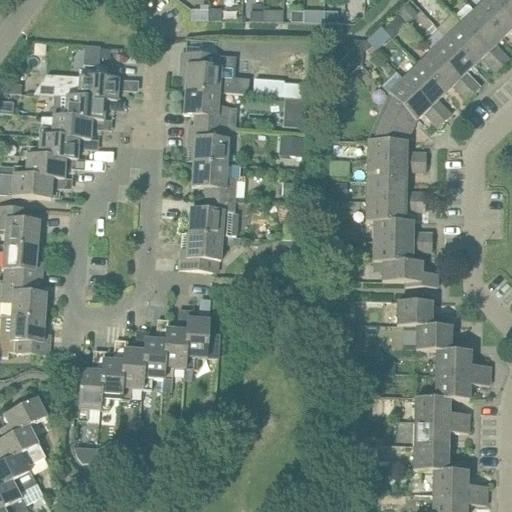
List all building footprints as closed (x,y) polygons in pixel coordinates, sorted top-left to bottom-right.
[(511,34),(511,21),(491,0),(487,0),(475,12),(502,40),(510,33),(511,34)] [(511,0),(491,0),(511,21),(511,0)] [(191,7),(191,20),(208,22),(208,3),(199,2),(199,7),(191,7)] [(398,15),(398,16),(407,25),(418,16),(408,5),(398,15)] [(262,12),(262,24),(283,24),(283,12),(262,12)] [(495,47),(502,40),(475,12),(461,26),(502,68),(509,62),(495,47)] [(261,24),(261,13),(249,13),(249,23),(261,24)] [(303,24),(303,13),(290,13),(289,24),(303,24)] [(303,24),(303,25),(323,25),(323,24),(324,13),(303,13),(303,24)] [(336,14),(324,13),(323,24),(336,24),(336,14)] [(398,16),(382,31),(389,38),(391,40),(407,25),(398,16)] [(502,68),(461,26),(446,39),(474,68),(481,60),(495,75),(502,68)] [(379,28),(374,33),(384,42),(385,42),(389,38),(382,31),(379,28)] [(466,75),(474,68),(446,39),(432,53),(473,96),(480,89),(466,75)] [(362,66),(363,42),(337,40),(362,66)] [(466,102),(473,96),(432,53),(418,67),(445,95),(452,88),(466,102)] [(187,68),(185,92),(219,94),(247,96),(249,81),(233,80),(235,59),(218,58),(181,55),(180,67),(187,68)] [(360,66),(348,55),(338,65),(350,76),(360,66)] [(46,77),(33,96),(54,98),(116,103),(116,102),(111,102),(112,92),(117,92),(118,82),(106,81),(106,68),(83,67),(82,79),(46,77)] [(445,95),(418,67),(403,81),(444,123),(451,117),(437,103),(445,95)] [(253,97),(306,101),(307,87),(284,85),(284,83),(254,81),(253,97)] [(444,123),(403,81),(389,95),(416,123),(423,116),(437,130),(444,123)] [(5,85),(0,91),(0,94),(21,96),(21,86),(5,85)] [(218,109),(219,94),(185,92),(183,117),(201,118),(200,128),(189,127),(189,128),(234,131),(236,110),(218,109)] [(367,143),(406,144),(404,143),(413,122),(415,123),(416,123),(389,95),(388,95),(390,97),(369,143),(367,143)] [(116,103),(54,98),(53,110),(53,119),(103,122),(98,121),(99,111),(104,112),(105,102),(116,103)] [(0,102),(0,115),(12,116),(13,104),(0,102)] [(39,138),(90,142),(90,141),(85,141),(86,131),(91,131),(91,122),(103,123),(103,122),(53,119),(52,130),(40,129),(39,138)] [(193,164),(240,168),(240,167),(227,166),(228,142),(225,142),(226,131),(234,132),(234,131),(189,128),(188,140),(195,140),(193,164)] [(27,149),(26,158),(77,161),(72,160),(72,151),(78,151),(78,141),(90,142),(39,138),(39,150),(27,149)] [(280,138),(278,157),(303,159),(304,140),(280,138)] [(367,143),(367,164),(426,165),(426,155),(406,155),(406,144),(367,143)] [(77,162),(77,161),(26,158),(26,169),(14,168),(13,177),(64,181),(64,180),(59,180),(59,170),(64,171),(65,161),(77,162)] [(331,161),(331,176),(350,178),(351,162),(331,161)] [(203,200),(203,201),(234,203),(235,182),(239,182),(240,168),(193,164),(191,189),(209,190),(208,200),(203,200)] [(425,174),(426,165),(367,164),(366,184),(405,185),(405,174),(425,174)] [(63,191),(64,181),(13,177),(12,189),(0,188),(0,192),(0,197),(50,201),(50,200),(46,199),(46,190),(63,191)] [(282,184),(281,196),(294,197),(295,185),(282,184)] [(331,184),(331,197),(347,198),(347,185),(331,184)] [(405,195),(405,185),(366,184),(366,204),(425,205),(425,195),(405,195)] [(188,236),(222,238),(232,239),(236,239),(238,216),(233,215),(234,203),(203,201),(208,202),(207,212),(190,211),(188,236)] [(366,204),(365,224),(412,225),(412,224),(404,224),(404,214),(424,214),(425,205),(366,204)] [(4,246),(37,248),(39,224),(22,222),(23,212),(28,212),(28,211),(0,209),(0,231),(5,232),(4,246)] [(283,224),(282,242),(298,242),(298,228),(298,225),(283,224)] [(412,235),(412,225),(365,224),(373,224),(373,244),(432,246),(432,235),(412,235)] [(232,239),(222,238),(188,236),(187,259),(180,259),(179,272),(216,274),(217,263),(220,263),(221,246),(232,247),(232,239)] [(367,260),(367,264),(421,265),(421,264),(411,264),(412,254),(431,254),(432,246),(373,244),(372,260),(367,260)] [(37,248),(4,246),(2,271),(5,271),(4,282),(41,285),(42,272),(35,272),(37,248)] [(421,275),(421,265),(367,264),(382,264),(382,284),(405,285),(405,289),(437,289),(437,276),(421,275)] [(285,275),(285,284),(295,284),(295,276),(285,275)] [(41,285),(4,282),(2,303),(12,304),(11,318),(44,321),(46,296),(29,295),(29,284),(41,285)] [(396,329),(416,330),(450,331),(451,320),(431,319),(431,304),(397,304),(396,329)] [(11,318),(11,319),(0,318),(0,322),(0,359),(7,360),(8,355),(48,357),(49,345),(42,344),(44,321),(11,318)] [(172,371),(184,371),(187,320),(186,332),(177,331),(176,336),(166,336),(167,331),(166,331),(163,382),(162,393),(171,394),(172,371)] [(188,320),(187,320),(184,371),(183,382),(191,382),(192,372),(198,372),(198,360),(206,361),(206,360),(218,361),(219,336),(207,335),(208,322),(198,321),(197,326),(188,326),(188,320)] [(450,331),(416,330),(415,353),(435,353),(470,354),(470,344),(450,344),(450,331)] [(146,341),(145,341),(141,392),(151,393),(151,381),(163,382),(166,331),(165,342),(155,342),(155,347),(145,346),(146,341)] [(353,350),(368,350),(368,340),(353,340),(353,350)] [(134,357),(124,356),(120,403),(129,403),(130,391),(141,392),(145,341),(144,353),(134,352),(134,357)] [(103,362),(99,413),(108,414),(109,402),(120,403),(124,356),(124,351),(114,351),(113,363),(113,368),(103,367),(103,362)] [(470,368),(470,354),(435,353),(435,377),(489,378),(490,369),(470,368)] [(88,412),(99,413),(103,362),(102,362),(102,363),(93,362),(92,373),(81,372),(77,423),(87,424),(88,412)] [(434,401),(449,402),(469,402),(469,387),(489,388),(489,378),(435,377),(435,400),(434,401)] [(385,399),(368,399),(368,415),(385,415),(385,399)] [(414,399),(414,425),(468,426),(468,416),(448,416),(449,402),(434,401),(435,400),(414,399)] [(0,442),(29,428),(47,419),(37,400),(2,418),(7,428),(0,431),(0,442)] [(204,405),(202,421),(214,422),(214,407),(214,406),(204,405)] [(369,439),(390,440),(391,424),(369,423),(369,439)] [(414,425),(413,448),(447,449),(448,435),(468,435),(468,426),(414,425)] [(0,465),(21,455),(27,467),(44,458),(39,446),(29,428),(0,442),(0,465)] [(139,430),(138,446),(155,438),(154,431),(139,430)] [(118,441),(117,450),(128,450),(129,442),(118,441)] [(447,449),(413,448),(413,473),(433,473),(467,474),(467,464),(447,464),(447,449)] [(83,462),(83,463),(96,464),(97,449),(84,449),(84,452),(83,462)] [(21,455),(0,465),(0,488),(12,482),(18,494),(36,485),(27,467),(21,455)] [(466,488),(467,474),(433,473),(432,497),(486,498),(486,489),(466,488)] [(0,511),(4,510),(5,511),(27,511),(28,511),(22,501),(18,494),(12,482),(0,488),(0,511)] [(79,483),(65,490),(71,501),(84,494),(79,483)] [(432,497),(432,511),(465,511),(466,507),(486,508),(486,498),(432,497)]
